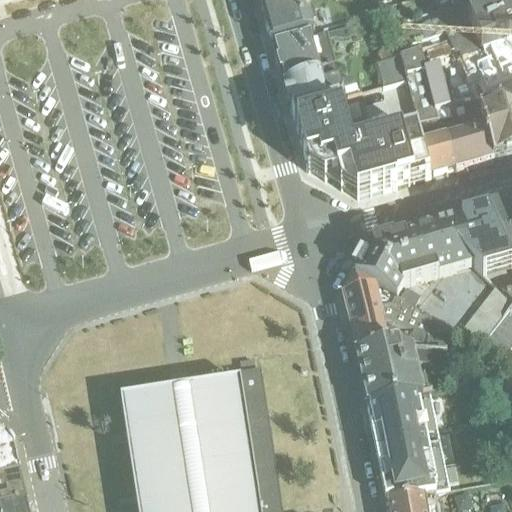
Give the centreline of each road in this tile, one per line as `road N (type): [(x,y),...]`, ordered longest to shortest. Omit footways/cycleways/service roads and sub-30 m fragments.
road 1 (tertiary): [(297,235),(3,330)]
road 2 (tertiary): [(365,511),(321,302),(297,235)]
road 3 (tertiary): [(297,235),(232,0)]
road 4 (tertiary): [(297,235),(511,177)]
road 5 (tertiary): [(3,330),(51,511)]
